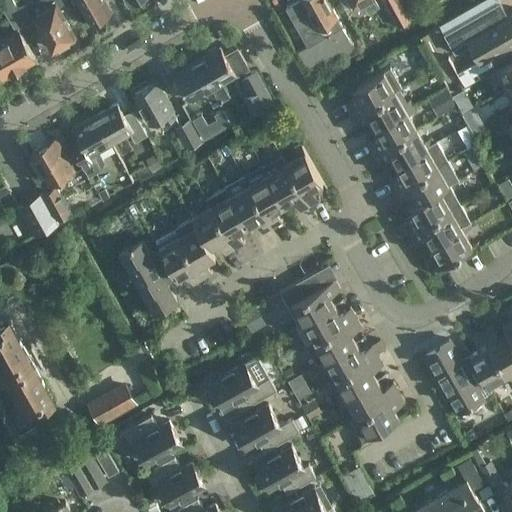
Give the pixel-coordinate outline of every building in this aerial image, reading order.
[(0,0),(0,1),(15,27),(5,33),(0,24),(0,76),(0,77),(35,57),(18,28),(26,23),(17,5),(13,0),(0,0)] [(73,36),(71,34),(73,33),(57,6),(66,0),(35,0),(17,5),(26,23),(35,17),(52,48),(73,36)] [(102,15),(111,10),(105,0),(77,0),(90,22),(93,21),(94,24),(104,18),(102,15)] [(327,0),(296,0),(286,7),(307,44),(298,49),(315,79),(359,54),(355,47),(355,48),(342,26),(343,25),(327,0)] [(376,0),(350,0),(355,7),(363,3),(368,12),(379,6),(376,0)] [(409,18),(398,0),(384,0),(398,25),(409,18)] [(422,7),(418,0),(406,0),(413,12),(422,7)] [(511,13),(466,40),(479,63),(489,57),(495,68),(496,67),(511,58),(511,13)] [(233,48),(225,52),(222,46),(218,48),(217,46),(208,51),(209,53),(198,59),(215,88),(222,101),(231,96),(222,82),(249,66),(238,48),(235,49),(233,48)] [(511,58),(496,67),(495,68),(489,72),(492,77),(496,75),(505,90),(511,85),(511,58)] [(222,101),(215,88),(198,59),(187,65),(186,63),(178,68),(179,70),(175,72),(191,101),(206,93),(213,106),(222,101)] [(391,66),(384,70),(352,88),(358,98),(346,104),(352,114),(395,90),(402,86),(391,66)] [(256,69),(243,77),(260,106),(273,99),(256,69)] [(174,109),(156,80),(134,92),(151,122),(161,117),(165,123),(177,117),(173,110),(174,109)] [(374,126),(406,108),(413,104),(411,99),(404,104),(395,90),(352,114),(358,124),(369,117),(374,126)] [(111,144),(130,133),(135,141),(147,134),(133,108),(124,114),(117,102),(95,115),(111,144)] [(374,151),(417,127),(409,113),(416,109),(413,104),(406,108),(374,126),(379,135),(368,141),(374,151)] [(213,132),(207,123),(202,113),(192,118),(204,137),(213,132)] [(72,127),(81,143),(72,148),(88,174),(100,167),(102,157),(98,151),(111,144),(95,115),(72,127)] [(202,140),(190,119),(176,127),(188,148),(202,140)] [(428,146),(417,127),(374,151),(380,162),(391,155),(396,164),(428,146)] [(74,170),(75,169),(56,137),(30,151),(49,184),(61,176),(63,179),(75,171),(74,170)] [(438,140),(428,146),(396,164),(401,172),(390,179),(395,189),(439,165),(448,159),(438,140)] [(323,182),(305,150),(301,143),(295,146),(299,153),(285,161),(310,204),(320,198),(314,187),(323,182)] [(157,152),(146,158),(153,169),(163,164),(157,152)] [(310,204),(285,161),(281,153),(262,163),(263,165),(267,172),(285,204),(294,199),(300,210),(310,204)] [(285,204),(267,172),(263,165),(257,168),(261,175),(248,182),(273,226),(283,220),(276,209),(285,204)] [(446,178),(439,165),(395,189),(401,199),(412,193),(416,201),(408,205),(409,206),(449,183),(456,179),(454,174),(446,178)] [(0,171),(0,193),(9,188),(0,171)] [(225,186),(229,193),(247,225),(256,220),(263,231),(273,226),(248,182),(235,190),(230,183),(225,186)] [(460,202),(449,183),(409,206),(414,215),(403,221),(408,231),(460,202)] [(71,209),(57,184),(44,191),(57,216),(71,209)] [(107,185),(98,190),(103,198),(111,194),(107,185)] [(210,204),(235,247),(245,242),(239,230),(247,225),(229,193),(225,186),(207,197),(210,204)] [(35,234),(59,220),(42,192),(18,205),(35,234)] [(462,226),(470,221),(471,221),(460,202),(408,231),(414,241),(425,235),(430,244),(462,226)] [(225,253),(235,247),(210,204),(191,215),(215,256),(216,255),(211,246),(218,242),(225,253)] [(174,228),(202,278),(212,272),(206,260),(215,256),(191,215),(192,217),(187,219),(174,228)] [(470,221),(462,226),(430,244),(435,252),(424,259),(430,270),(473,245),(465,230),(472,226),(470,221)] [(193,283),(202,278),(174,228),(155,239),(158,245),(175,274),(177,278),(186,272),(193,283)] [(142,238),(119,251),(155,314),(178,301),(166,279),(175,274),(158,245),(149,251),(142,238)] [(300,323),(302,322),(334,303),(330,295),(340,288),(333,277),(323,283),(316,270),(281,290),(300,323)] [(511,302),(505,306),(511,317),(503,323),(511,338),(511,302)] [(334,303),(302,322),(300,323),(295,326),(298,331),(306,327),(313,340),(356,315),(350,306),(339,312),(334,303)] [(263,323),(253,306),(252,306),(242,313),(252,330),(263,323)] [(317,363),(356,341),(351,332),(362,326),(356,315),(313,340),(306,345),(317,363)] [(0,360),(7,373),(33,358),(9,317),(0,321),(0,360)] [(503,323),(507,331),(499,336),(492,325),(483,331),(508,374),(511,371),(511,338),(503,323)] [(508,374),(483,331),(473,336),(479,347),(470,353),(472,357),(488,385),(490,389),(492,392),(511,381),(510,378),(508,374)] [(490,389),(472,357),(463,362),(449,338),(426,351),(460,411),(483,398),(482,396),(485,395),(483,392),(490,389)] [(372,343),(361,349),(356,341),(317,363),(320,369),(327,364),(335,378),(377,353),(372,343)] [(278,361),(288,355),(282,344),(271,350),(278,361)] [(339,401),(377,378),(373,370),(384,364),(377,353),(335,378),(342,391),(335,395),(339,401)] [(33,358),(7,373),(27,409),(38,403),(41,409),(57,400),(33,358)] [(216,387),(214,388),(223,404),(234,397),(241,409),(277,389),(269,376),(257,383),(245,361),(210,381),(211,382),(213,381),(216,387)] [(291,367),(283,371),(288,379),(292,377),(295,375),(291,367)] [(292,377),(288,379),(299,398),(312,390),(302,372),(295,375),(292,377)] [(382,387),(377,378),(339,401),(341,406),(348,402),(356,416),(399,391),(393,381),(382,387)] [(369,434),(399,417),(394,407),(405,401),(399,391),(356,416),(351,419),(361,446),(372,439),(369,434)] [(310,417),(323,410),(315,396),(302,403),(310,417)] [(111,417),(101,399),(91,405),(100,423),(111,417)] [(239,428),(237,429),(246,445),(257,439),(264,451),(300,431),(292,418),(280,425),(268,403),(234,422),(234,423),(236,423),(239,428)] [(123,430),(130,443),(135,440),(147,462),(182,442),(182,441),(180,442),(177,436),(178,435),(170,419),(158,425),(152,414),(123,430)] [(302,415),(293,419),(299,429),(308,424),(302,415)] [(473,426),(461,432),(466,441),(478,434),(473,426)] [(262,469),(260,470),(269,486),(280,480),(287,492),(316,476),(308,463),(303,466),(291,444),(257,464),(257,465),(259,464),(262,469)] [(481,464),(479,466),(491,485),(502,479),(490,460),(488,461),(479,446),(473,450),(481,464)] [(119,469),(107,447),(97,453),(109,475),(119,469)] [(65,465),(81,492),(106,478),(90,450),(65,465)] [(200,478),(202,477),(193,461),(181,467),(175,455),(146,471),(153,484),(158,481),(170,503),(205,483),(205,482),(203,483),(200,478)] [(465,477),(411,508),(413,511),(485,511),(478,500),(479,499),(473,487),(483,481),(469,457),(457,464),(465,477)] [(356,494),(371,486),(364,475),(350,482),(356,494)] [(335,511),(331,504),(326,507),(314,486),(280,505),(280,506),(282,505),(285,511),(283,511),(335,511)] [(198,496),(169,511),(221,511),(216,502),(204,508),(198,496)] [(72,511),(66,501),(60,504),(45,511),(72,511)] [(147,508),(149,511),(162,511),(157,502),(147,508)]
